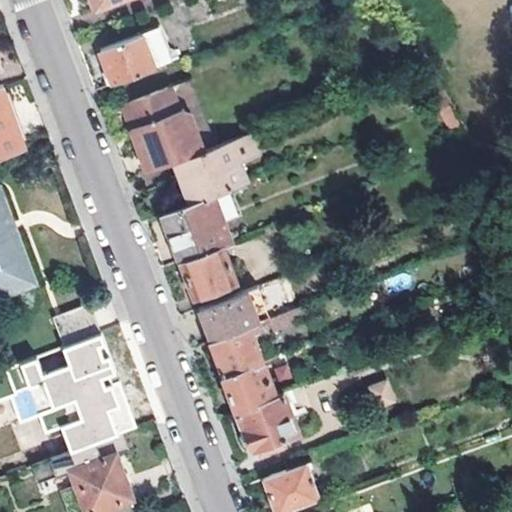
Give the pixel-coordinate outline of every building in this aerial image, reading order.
[(162,25),(144,32),(157,67),(175,60),(162,25)] [(116,83),(157,67),(144,32),(103,48),(111,70),(116,83)] [(116,83),(111,70),(104,73),(108,85),(116,83)] [(193,114),(206,151),(217,147),(193,81),(174,88),(182,110),(184,109),(193,114)] [(0,85),(0,84),(0,158),(24,149),(0,85)] [(123,107),(148,173),(178,161),(206,151),(193,114),(184,109),(182,110),(174,88),(123,107)] [(206,151),(178,161),(193,203),(221,192),(248,182),(239,157),(257,150),(251,134),(217,147),(206,151)] [(221,192),(193,203),(164,214),(182,260),(224,244),(239,239),(221,192)] [(0,298),(7,296),(5,293),(32,283),(14,236),(6,238),(2,228),(7,226),(0,207),(0,298)] [(182,260),(197,298),(238,281),(224,244),(182,260)] [(259,285),(249,289),(261,321),(271,318),(259,285)] [(242,292),(201,308),(210,331),(213,340),(261,321),(249,289),(242,292)] [(52,317),(63,346),(100,332),(89,303),(52,317)] [(261,321),(213,340),(239,410),(279,395),(255,331),(272,325),(272,327),(310,313),(307,304),(271,318),(261,321)] [(100,332),(63,346),(0,370),(0,400),(2,400),(19,445),(63,428),(72,451),(124,431),(138,427),(102,331),(100,332)] [(391,400),(386,385),(372,390),(378,405),(391,400)] [(279,395),(239,410),(246,429),(244,433),(248,443),(252,446),(254,449),(260,446),(263,456),(288,446),(284,436),(293,433),(279,395)] [(131,496),(116,454),(130,449),(124,431),(72,451),(33,466),(39,483),(73,470),(79,484),(62,490),(69,511),(85,511),(89,511),(131,496)] [(321,499),(308,462),(265,478),(277,511),(286,511),(297,508),(321,499)]
